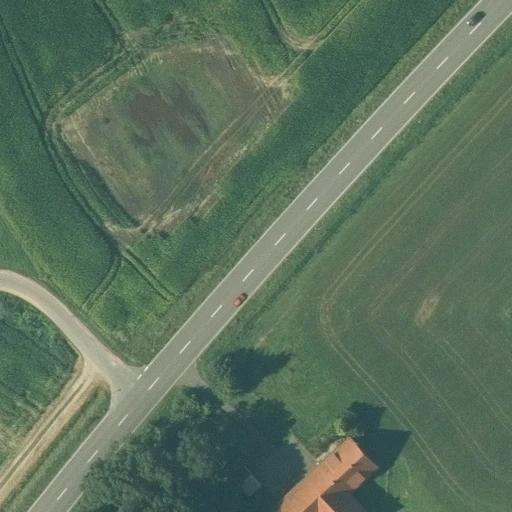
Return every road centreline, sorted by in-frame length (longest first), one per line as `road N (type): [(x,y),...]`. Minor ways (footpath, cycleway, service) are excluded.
road 1 (secondary): [(504,0),(139,399)]
road 2 (unknown): [(189,342),(328,493)]
road 3 (unclassified): [(139,399),(51,307),(0,282)]
road 4 (track): [(0,489),(99,360)]
road 5 (secondary): [(139,399),(48,511)]
